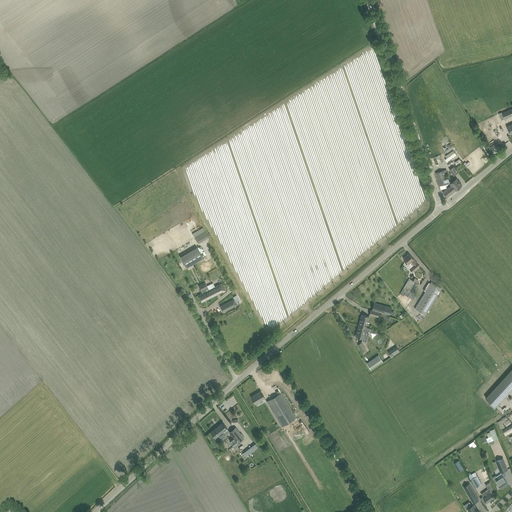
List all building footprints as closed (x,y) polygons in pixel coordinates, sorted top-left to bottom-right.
[(511,108),(502,113),(504,118),(511,115),(511,108)] [(452,144),(445,149),(448,153),(455,148),(452,144)] [(447,158),(445,159),(447,162),(457,156),(453,150),(445,156),(447,158)] [(458,172),(454,166),(450,169),(454,175),(458,172)] [(436,173),(440,185),(449,183),(445,170),(436,173)] [(443,192),(447,197),(456,190),(462,185),(456,178),(451,183),(452,185),(443,192)] [(203,227),(192,233),(198,243),(209,236),(203,227)] [(201,259),(203,258),(197,247),(180,257),(186,267),(187,267),(186,266),(201,258),(201,259)] [(413,259),(409,253),(403,258),(408,263),(406,265),(412,272),(419,266),(416,262),(413,259)] [(199,294),(198,295),(199,297),(200,298),(202,302),(225,290),(221,283),(213,288),(213,287),(213,288),(211,284),(207,286),(205,282),(203,284),(205,287),(205,288),(201,290),(203,293),(199,294)] [(415,308),(425,315),(441,288),(436,285),(431,282),(415,308)] [(220,306),(223,312),(237,305),(234,299),(220,306)] [(369,314),(374,315),(378,316),(379,312),(389,315),(391,307),(374,302),(372,310),(370,310),(369,314)] [(362,314),(358,326),(366,328),(366,327),(369,316),(362,314)] [(358,326),(356,336),(363,338),(362,340),(363,341),(366,342),(366,341),(368,335),(364,334),(366,328),(358,326)] [(357,344),(362,352),(366,349),(361,342),(357,344)] [(388,352),(391,356),(399,351),(396,346),(388,352)] [(378,357),(366,365),(370,371),(382,364),(378,357)] [(511,368),(496,388),(502,393),(504,392),(507,395),(511,389),(511,368)] [(265,398),(260,391),(251,396),(255,403),(265,398)] [(267,401),(282,426),(296,418),(281,392),(267,401)] [(293,424),(298,432),(298,431),(301,435),(306,433),(304,431),(306,430),(305,427),(304,428),(300,421),(293,424)] [(229,432),(222,423),(214,429),(211,432),(215,438),(219,435),(218,434),(220,433),(221,433),(222,432),(225,435),(229,432)] [(511,424),(502,430),(505,436),(511,431),(511,424)] [(233,437),(229,440),(234,446),(235,448),(240,444),(239,442),(244,438),(236,427),(229,432),(233,437)] [(487,433),(488,437),(487,438),(488,442),(498,438),(495,428),(490,429),(490,431),(487,433)] [(246,457),(258,447),(255,443),(242,453),(246,457)] [(496,461),(500,472),(508,469),(503,458),(496,461)] [(493,477),(493,478),(497,484),(497,485),(497,484),(497,485),(498,489),(498,488),(501,487),(501,488),(508,483),(505,479),(504,477),(501,473),(497,476),(496,475),(495,475),(494,476),(493,477)] [(477,475),(471,478),(476,487),(482,484),(477,475)] [(479,487),(482,492),(487,489),(483,483),(479,487)] [(463,487),(473,503),(479,499),(469,484),(463,487)] [(484,498),(487,502),(494,497),(490,491),(486,494),(487,495),(484,498)]
